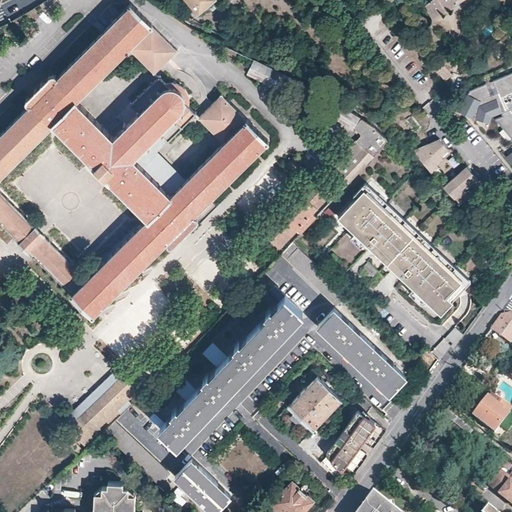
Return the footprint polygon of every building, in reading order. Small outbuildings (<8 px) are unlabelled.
[(0,172),(52,122),(77,98),(131,44),(152,23),(128,0),(127,0),(0,127),(0,172)] [(188,0),(198,12),(211,0),(188,0)] [(419,9),(426,3),(423,0),(415,0),(408,6),(414,13),(419,9)] [(429,0),(426,3),(435,14),(459,0),(429,0)] [(152,23),(131,44),(159,72),(180,51),(152,23)] [(507,34),(491,48),(498,56),(510,46),(507,34)] [(293,80),(254,61),(248,74),(287,93),(293,80)] [(435,69),(444,80),(452,73),(443,63),(435,69)] [(459,110),(472,117),(475,115),(477,115),(476,118),(491,121),(493,115),(502,111),(503,114),(496,117),(511,136),(511,150),(507,155),(511,160),(511,177),(511,178),(511,71),(493,79),(498,91),(491,94),(486,83),(470,89),(459,110)] [(136,102),(142,108),(163,131),(169,137),(194,112),(187,106),(186,99),(185,95),(183,91),(179,88),(174,87),(168,86),(160,78),(136,102)] [(218,95),(197,116),(225,143),(246,123),(218,95)] [(148,220),(173,195),(135,156),(114,134),(77,98),(52,122),(90,161),(110,181),(148,220)] [(356,118),(334,106),(328,117),(349,129),(356,118)] [(142,108),(114,134),(135,156),(163,131),(142,108)] [(360,136),(358,138),(329,168),(346,183),(382,145),(387,140),(359,120),(351,129),(360,136)] [(71,295),(96,319),(269,146),(246,123),(225,143),(173,195),(148,220),(85,281),(71,295)] [(415,148),(431,170),(438,165),(436,163),(443,157),(441,155),(448,148),(440,138),(415,148)] [(454,195),(460,202),(475,188),(469,182),(475,177),(465,165),(443,185),(453,196),(454,195)] [(281,245),(329,196),(315,182),(267,232),(281,245)] [(470,279),(367,183),(363,188),(461,280),(447,295),(452,300),(470,279)] [(461,280),(363,188),(337,216),(440,313),(452,300),(447,295),(461,280)] [(30,226),(0,196),(0,223),(16,240),(30,226)] [(44,239),(30,226),(16,240),(30,253),(44,239)] [(85,281),(44,239),(30,253),(71,295),(85,281)] [(337,304),(348,292),(293,241),(282,252),(337,304)] [(177,444),(204,415),(224,394),(283,332),(303,312),(275,284),(269,290),(280,300),(258,323),(248,313),(238,323),(249,333),(227,355),(212,341),(203,351),(218,366),(196,388),(181,375),(171,384),(186,398),(174,411),(164,421),(154,411),(149,417),(177,444)] [(406,375),(370,341),(334,307),(318,324),(341,346),(389,392),(406,375)] [(511,312),(511,311),(501,313),(490,328),(511,343),(511,342),(511,312)] [(455,342),(462,334),(455,328),(448,336),(455,342)] [(66,418),(72,425),(86,412),(109,392),(125,378),(118,370),(66,418)] [(314,428),(316,426),(343,397),(317,374),(289,404),(295,410),(291,416),(300,425),(303,428),(308,422),(314,428)] [(127,397),(131,402),(139,394),(125,378),(109,392),(86,412),(72,425),(76,429),(83,437),(127,397)] [(365,414),(372,404),(362,394),(353,407),(357,409),(365,414)] [(509,411),(511,407),(508,405),(492,394),(490,396),(487,395),(473,414),(495,431),(510,412),(509,411)] [(375,421),(365,414),(357,409),(327,455),(329,456),(341,467),(343,469),(347,463),(358,447),(361,443),(362,440),(375,421)] [(104,434),(160,486),(172,473),(117,421),(104,434)] [(341,467),(329,456),(322,463),(334,475),(341,467)] [(224,489),(191,458),(175,475),(212,511),(214,511),(230,495),(224,489)] [(501,469),(498,472),(507,478),(510,476),(501,469)] [(511,472),(510,476),(507,478),(498,472),(489,485),(511,502),(511,472)] [(133,511),(135,492),(127,492),(127,485),(122,485),(122,481),(108,480),(107,485),(102,485),(101,491),(94,492),(92,511),(64,511),(52,511),(51,511),(133,511)] [(283,503),(279,508),(282,511),(301,511),(313,500),(292,481),(276,496),(283,503)] [(397,511),(372,492),(357,511),(498,511),(502,508),(495,503),(492,508),(486,504),(480,511),(397,511)]
